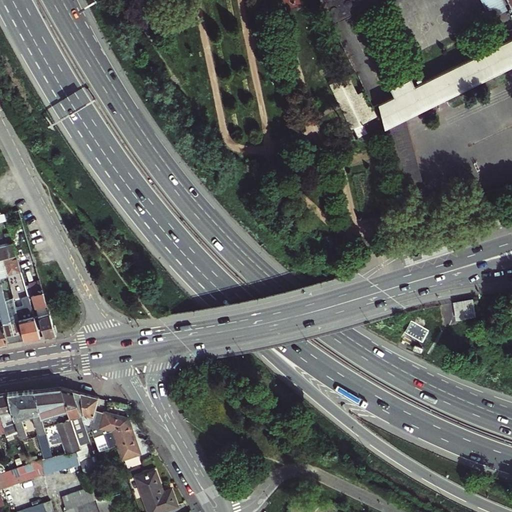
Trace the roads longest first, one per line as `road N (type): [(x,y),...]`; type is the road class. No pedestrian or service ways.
road 1 (motorway): [(511,424),(380,364),(252,270),(152,154),(55,0)]
road 2 (motorway): [(132,186),(191,278),(246,335),(378,446),(497,511)]
road 3 (motorway): [(132,186),(193,259),(285,342),(377,403),(511,461)]
road 4 (secondary): [(511,242),(374,285),(110,340)]
road 5 (secondary): [(164,348),(469,277)]
road 6 (residential): [(0,121),(110,340)]
road 7 (motorway): [(17,0),(132,186)]
road 8 (residential): [(235,511),(296,469),(397,511)]
